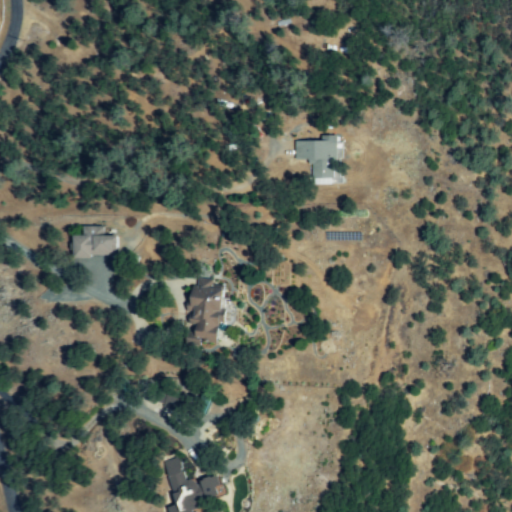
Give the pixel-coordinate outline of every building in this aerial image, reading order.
[(298,143),(298,162),(311,162),(311,186),(343,186),(343,137),(324,137),(324,143),(298,143)] [(87,229),(86,239),(77,239),(76,259),(121,260),(121,239),(107,239),(108,229),(87,229)] [(223,348),(226,327),(227,327),(231,294),(218,293),(219,284),(203,282),(202,291),(196,291),(193,315),(199,316),(198,326),(204,327),(201,345),(223,348)] [(190,421),(195,410),(170,398),(165,409),(190,421)] [(170,459),(181,502),(174,504),(175,511),(202,511),(202,507),(211,504),(209,498),(230,492),(225,472),(202,478),(201,475),(191,478),(186,455),(170,459)]
